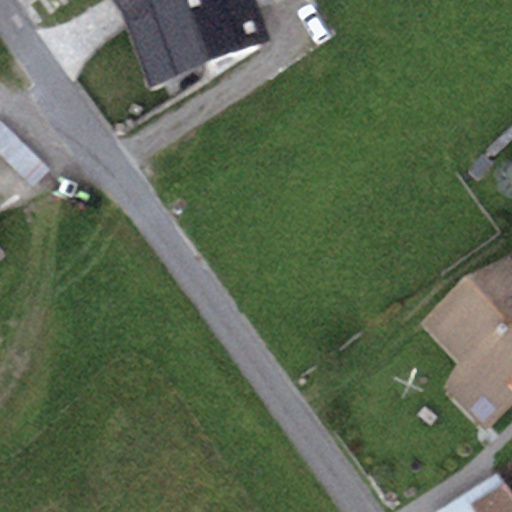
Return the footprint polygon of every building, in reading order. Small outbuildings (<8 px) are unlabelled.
[(120,0),(131,15),(149,64),(192,48),(198,63),(249,44),(250,46),(262,42),(259,32),(256,32),(244,0),(120,0)] [(511,280),(505,273),(472,292),(433,328),(465,362),(505,404),(511,397),(511,280)] [(505,404),(465,362),(448,389),(483,426),(505,404)] [(480,511),(478,508),(504,494),(495,478),(441,511),(480,511)] [(504,494),(478,508),(480,511),(511,511),(511,504),(506,493),(504,494)]
